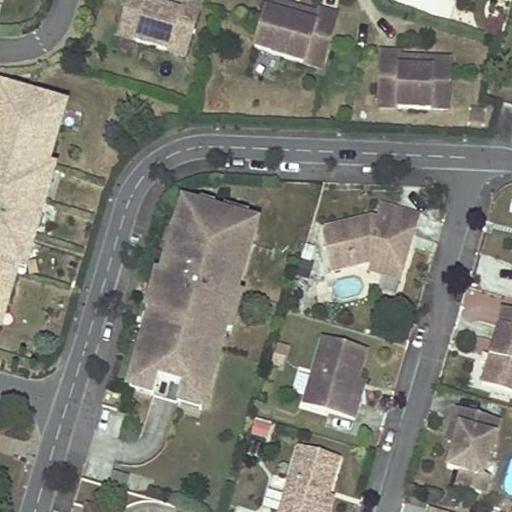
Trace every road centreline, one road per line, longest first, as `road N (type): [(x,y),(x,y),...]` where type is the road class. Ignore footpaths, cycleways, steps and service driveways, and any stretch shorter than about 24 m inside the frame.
road 1 (residential): [(34,511),(129,198),(149,170),(175,152),(213,146),(469,157)]
road 2 (residential): [(469,157),(441,277),(439,328),(385,511)]
